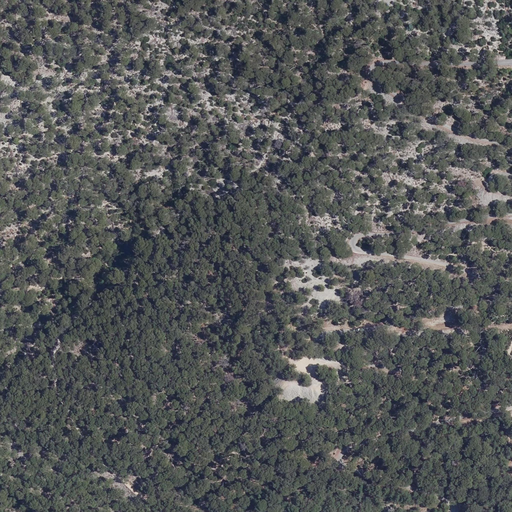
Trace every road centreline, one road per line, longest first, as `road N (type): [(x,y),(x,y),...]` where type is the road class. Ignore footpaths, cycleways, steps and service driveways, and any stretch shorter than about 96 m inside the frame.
road 1 (unclassified): [(511,302),(337,335),(323,346),(327,359),(508,393),(489,409),(330,454),(339,467),(452,502),(453,511)]
road 2 (track): [(160,511),(106,465),(63,411),(55,350),(88,288),(70,279),(0,292)]
road 3 (unclassified): [(511,217),(369,234),(349,246),(511,270)]
road 4 (unclassified): [(511,66),(379,67),(371,76),(400,108),(511,145)]
